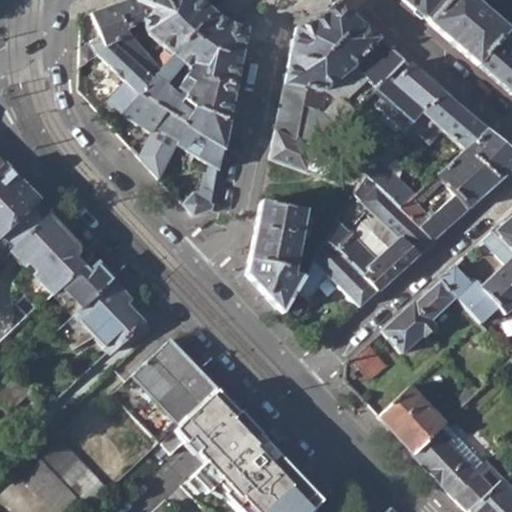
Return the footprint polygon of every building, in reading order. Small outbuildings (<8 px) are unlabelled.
[(112,43),(146,82),(210,10),(208,8),(200,0),(129,0),(141,31),(161,50),(147,65),(128,37),(134,32),(131,25),(128,27),(128,29),(122,31),(124,37),(111,42),(112,43)] [(323,90),(352,67),(374,87),(385,76),(402,59),(335,0),(320,13),(294,27),(283,84),(323,90)] [(447,0),(401,0),(428,23),(447,0)] [(447,0),(428,23),(475,64),(510,26),(511,23),(511,11),(502,23),(476,0),(447,0)] [(79,49),(78,66),(95,55),(108,46),(112,43),(111,42),(124,37),(122,31),(128,29),(128,27),(131,25),(125,3),(123,1),(87,14),(98,37),(86,43),(79,49)] [(235,81),(245,28),(221,18),(210,10),(146,82),(134,96),(182,124),(194,109),(227,122),(235,81)] [(475,64),(508,93),(511,89),(511,27),(510,26),(475,64)] [(108,46),(95,55),(122,84),(103,104),(116,116),(134,96),(146,82),(112,43),(108,46)] [(409,124),(410,123),(440,91),(407,63),(391,82),(385,76),(374,87),(372,90),(378,96),(372,103),(381,111),(379,117),(394,129),(397,126),(402,131),(409,124)] [(278,109),(274,132),(299,144),(307,106),(320,110),(323,90),(283,84),(278,109)] [(441,129),(462,149),(483,128),(440,91),(410,123),(409,124),(428,143),(441,129)] [(116,116),(144,134),(149,127),(155,130),(175,142),(184,127),(184,125),(182,124),(134,96),(116,116)] [(211,143),(205,167),(217,170),(227,122),(194,109),(182,124),(184,125),(184,127),(211,143)] [(311,129),(323,141),(328,136),(333,131),(320,119),(311,129)] [(150,137),(155,130),(149,127),(144,134),(150,137)] [(211,143),(184,127),(175,142),(205,167),(211,143)] [(511,165),(511,152),(483,128),(462,149),(411,196),(399,208),(431,240),(458,215),(511,165)] [(175,142),(155,130),(150,137),(138,158),(157,178),(175,142)] [(268,160),(299,171),(302,163),(314,168),(311,176),(334,185),(338,186),(354,192),(365,174),(317,152),(303,146),(299,144),(274,132),(268,160)] [(308,135),(303,146),(317,152),(323,141),(308,135)] [(365,174),(370,166),(328,136),(323,141),(317,152),(365,174)] [(399,208),(411,196),(384,168),(404,147),(395,139),(376,159),(372,164),(370,166),(365,174),(399,208)] [(366,158),(372,164),(376,159),(371,154),(366,158)] [(0,239),(39,204),(3,166),(0,169),(0,260),(5,256),(0,251),(0,239)] [(399,208),(365,174),(354,192),(337,219),(321,245),(336,250),(375,290),(403,265),(431,240),(399,208)] [(178,203),(191,216),(209,211),(212,195),(203,184),(197,185),(178,203)] [(338,186),(323,210),(337,219),(354,192),(338,186)] [(249,258),(293,267),(298,239),(303,239),(305,231),(300,230),(304,211),(260,203),(249,258)] [(49,215),(39,204),(0,239),(0,251),(5,256),(9,252),(49,215)] [(303,257),(312,261),(321,245),(337,219),(323,210),(314,224),(312,239),(303,257)] [(511,211),(489,232),(511,255),(511,211)] [(49,215),(9,252),(23,267),(51,296),(55,292),(90,260),(49,215)] [(511,255),(489,232),(476,244),(484,253),(492,253),(504,265),(479,288),(469,288),(450,268),(436,280),(453,298),(486,333),(511,305),(511,255)] [(280,313),(289,323),(308,302),(306,300),(322,272),(356,307),(375,290),(336,250),(321,245),(312,261),(301,279),(280,313)] [(245,275),(280,313),(301,279),(292,274),(293,267),(249,258),(245,275)] [(70,301),(80,310),(112,282),(90,260),(55,292),(65,304),(70,301)] [(386,340),(399,354),(417,336),(431,326),(428,320),(453,298),(436,280),(371,339),(378,346),(386,340)] [(73,318),(107,356),(141,324),(123,304),(128,299),(112,282),(80,310),(73,318)] [(36,310),(25,298),(15,307),(26,319),(36,310)] [(111,395),(157,445),(175,428),(214,392),(169,343),(111,395)] [(369,346),(354,358),(367,375),(383,363),(369,346)] [(502,369),(511,380),(511,360),(502,369)] [(0,383),(0,411),(5,417),(29,394),(11,374),(0,383)] [(378,416),(413,453),(443,425),(409,388),(378,416)] [(310,511),(319,504),(285,466),(260,440),(244,423),(214,392),(175,428),(157,445),(170,459),(185,446),(187,448),(191,444),(200,454),(194,457),(204,467),(191,480),(207,496),(216,487),(225,497),(223,499),(235,511),(310,511)] [(413,453),(467,511),(499,481),(444,423),(443,425),(413,453)] [(22,477),(54,511),(84,511),(106,492),(60,442),(22,477)] [(511,511),(511,468),(499,481),(467,511),(511,511)]
